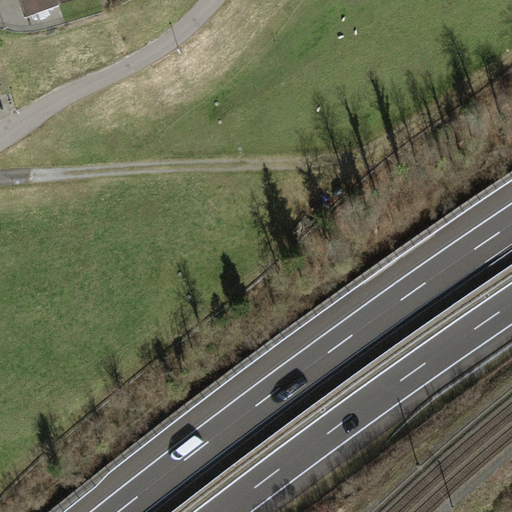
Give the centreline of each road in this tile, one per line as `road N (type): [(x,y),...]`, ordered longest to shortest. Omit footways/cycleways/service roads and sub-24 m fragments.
road 1 (track): [(0,175),(330,161),(382,146),(511,61)]
road 2 (motorway): [(511,222),(117,511)]
road 3 (motorway): [(223,511),(511,304)]
road 4 (residential): [(0,133),(191,25),(212,0)]
